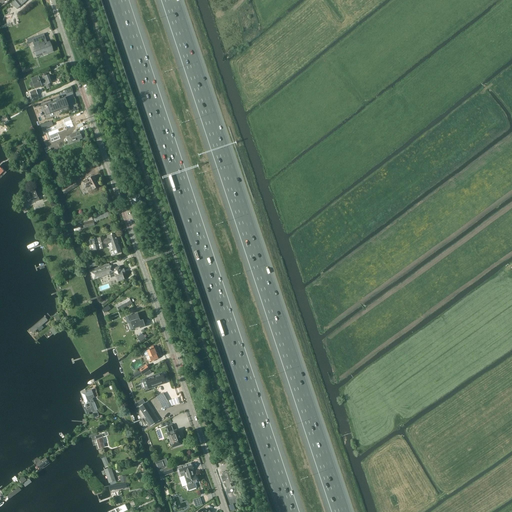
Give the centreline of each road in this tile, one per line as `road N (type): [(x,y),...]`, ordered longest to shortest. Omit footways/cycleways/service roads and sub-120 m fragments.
road 1 (tertiary): [(226,511),(51,0)]
road 2 (motorway): [(120,0),(290,511)]
road 3 (motorway): [(340,511),(171,0)]
